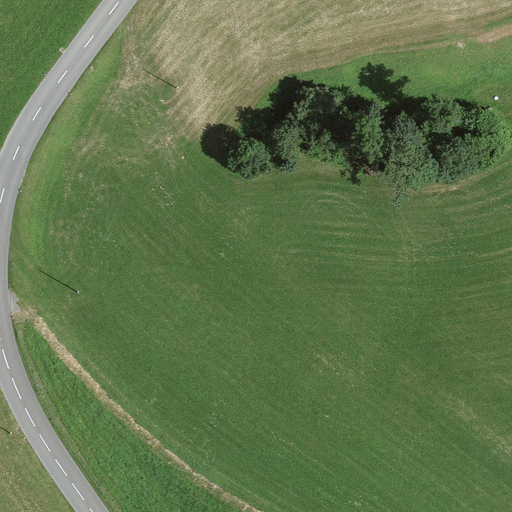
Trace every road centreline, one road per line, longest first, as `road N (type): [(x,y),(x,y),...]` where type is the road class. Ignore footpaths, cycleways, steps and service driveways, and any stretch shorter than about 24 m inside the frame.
road 1 (track): [(0,285),(145,439),(246,511)]
road 2 (tertiary): [(120,0),(33,119),(0,201)]
road 3 (tertiary): [(0,339),(27,412),(92,511)]
